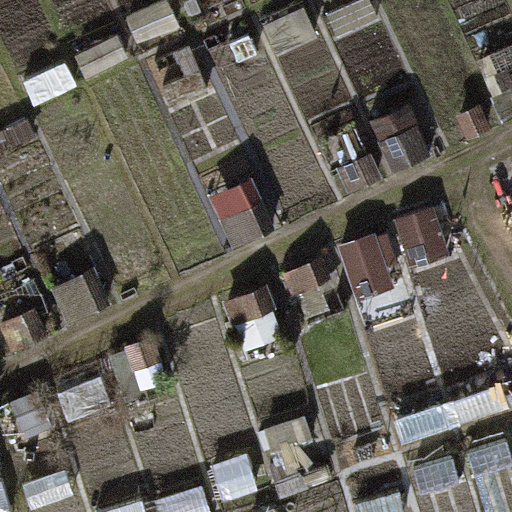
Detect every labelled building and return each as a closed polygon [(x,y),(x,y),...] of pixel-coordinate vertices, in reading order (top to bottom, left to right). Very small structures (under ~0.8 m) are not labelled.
[(166,0),(157,0),(134,10),(147,39),(178,25),(166,0)] [(194,42),(157,59),(175,99),(212,82),(194,42)] [(315,63),(295,72),(305,94),(325,84),(315,63)] [(51,70),(25,82),(33,100),(59,88),(51,70)] [(511,74),(495,82),(511,117),(511,116),(511,74)] [(481,95),(457,106),(470,136),(495,125),(481,95)] [(413,98),(373,116),(397,170),(437,152),(413,98)] [(372,146),(336,162),(349,192),(386,176),(372,146)] [(259,194),(222,211),(236,240),(272,224),(259,194)] [(449,197),(404,212),(415,241),(459,226),(449,197)] [(383,233),(347,243),(362,298),(398,288),(383,233)] [(329,246),(286,265),(306,310),(349,291),(329,246)] [(103,259),(49,283),(66,321),(120,297),(103,259)] [(271,274),(223,295),(233,319),(281,299),(271,274)] [(39,297),(1,315),(15,347),(54,330),(39,297)] [(155,329),(126,338),(142,388),(170,379),(155,329)] [(103,367),(58,387),(71,416),(117,396),(103,367)] [(504,421),(473,430),(480,452),(510,443),(504,421)] [(511,475),(484,484),(492,511),(502,511),(511,509),(511,475)] [(343,511),(337,489),(289,503),(291,511),(343,511)] [(148,511),(144,496),(105,507),(106,511),(148,511)] [(400,511),(396,497),(361,507),(362,511),(400,511)] [(83,511),(80,498),(39,510),(39,511),(83,511)] [(282,511),(280,503),(257,510),(257,511),(282,511)]
